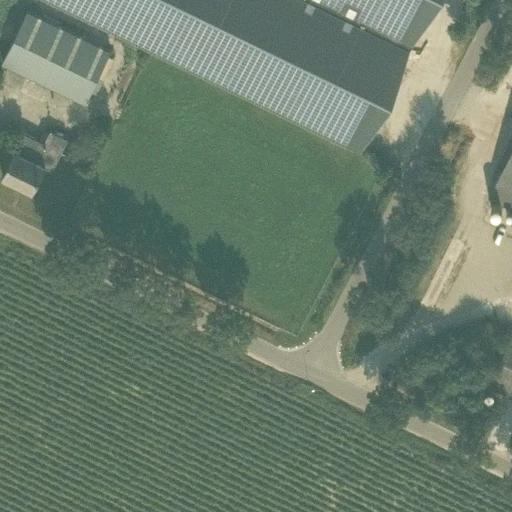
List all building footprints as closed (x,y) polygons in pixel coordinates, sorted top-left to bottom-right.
[(426,0),(53,0),(356,146),(426,0)] [(86,101),(92,89),(98,92),(115,57),(109,54),(111,49),(50,20),(28,9),(2,61),(86,101)] [(51,129),(45,142),(23,132),(2,174),(33,190),(46,165),(53,168),(68,138),(51,129)] [(511,147),(489,195),(511,206),(511,147)] [(511,335),(489,384),(511,395),(511,335)]
